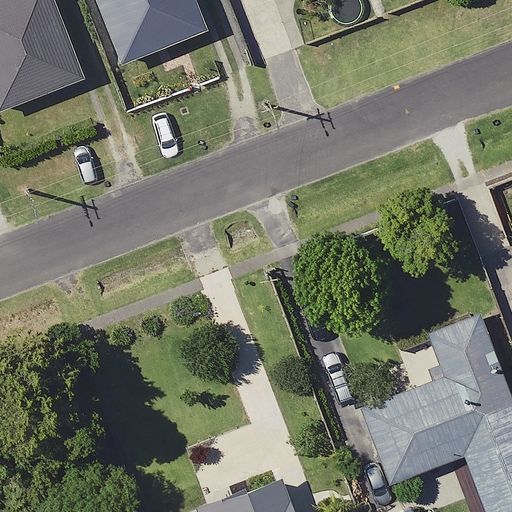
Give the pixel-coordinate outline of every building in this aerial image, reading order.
[(0,0),(0,107),(2,112),(50,93),(55,107),(88,94),(52,0),(0,0)] [(98,0),(123,64),(207,33),(194,0),(98,0)] [(511,511),(511,397),(480,316),(433,335),(449,377),(363,411),(392,482),(467,453),(489,511),(511,511)] [(293,511),(283,483),(204,511),(293,511)] [(415,511),(409,495),(365,511),(415,511)]
